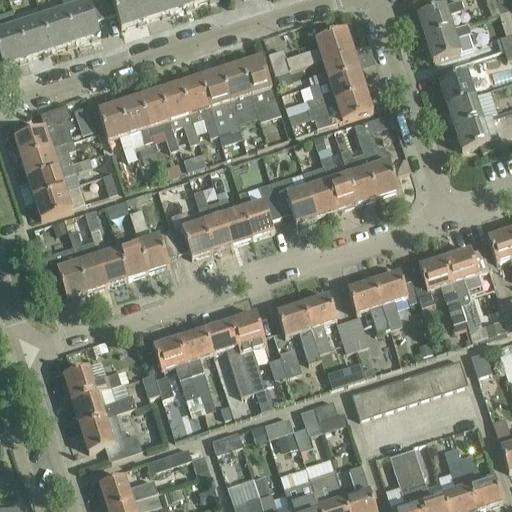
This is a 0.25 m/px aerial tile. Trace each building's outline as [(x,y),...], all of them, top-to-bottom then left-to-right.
[(87,0),(89,6),(65,14),(76,47),(100,40),(95,25),(106,21),(98,0),(87,0)] [(121,33),(146,25),(137,0),(98,0),(106,21),(116,18),(121,33)] [(169,17),(163,0),(137,0),(146,25),(169,17)] [(163,0),(169,17),(193,9),(190,0),(163,0)] [(190,0),(193,9),(218,1),(217,0),(190,0)] [(453,33),(448,20),(464,15),(460,5),(417,19),(425,43),(453,33)] [(65,14),(41,21),(52,55),(76,47),(65,14)] [(41,21),(16,29),(27,63),(52,55),(41,21)] [(470,38),(467,29),(467,28),(453,33),(425,43),(433,66),(474,53),(469,39),(470,38)] [(0,65),(1,65),(3,71),(27,63),(16,29),(0,34),(0,65)] [(289,76),(322,65),(353,55),(346,34),(315,44),(318,53),(286,63),(283,54),(268,59),(275,80),(289,76)] [(504,54),(511,51),(511,37),(500,42),(504,54)] [(315,90),(360,75),(353,55),(322,65),(326,76),(312,81),(315,90)] [(272,123),(281,120),(262,61),(241,68),(255,110),(267,106),(272,123)] [(238,130),(259,123),(255,110),(241,68),(221,75),(238,130)] [(238,130),(221,75),(200,81),(219,140),(222,150),(242,143),(238,130)] [(304,116),(307,115),(366,96),(360,75),(315,90),(298,95),(304,116)] [(289,76),(275,80),(279,92),(293,88),(289,76)] [(447,110),(474,101),(467,77),(439,86),(447,110)] [(210,143),(219,140),(200,81),(180,88),(192,126),(204,123),(210,143)] [(191,150),(199,148),(192,126),(180,88),(159,95),(172,133),(184,129),(191,150)] [(174,140),(172,133),(159,95),(139,101),(149,132),(161,128),(165,142),(170,157),(179,154),(174,140)] [(317,134),(373,116),(366,96),(307,115),(311,126),(314,125),(317,134)] [(154,146),(149,132),(139,101),(118,108),(133,153),(154,146)] [(454,132),(482,123),(474,101),(447,110),(454,132)] [(137,163),(133,153),(118,108),(98,115),(108,146),(119,142),(124,156),(128,167),(137,163)] [(69,134),(74,133),(66,109),(40,117),(45,132),(14,142),(21,163),(73,146),(69,134)] [(87,112),(74,116),(77,126),(83,128),(92,125),(87,112)] [(483,158),(498,153),(501,152),(490,120),(482,123),(454,132),(462,156),(480,150),(483,158)] [(372,138),(378,136),(374,124),(355,131),(364,158),(378,203),(399,196),(384,151),(377,153),(372,138)] [(28,184),(73,169),(69,157),(76,155),(73,146),(21,163),(28,184)] [(378,203),(364,158),(352,162),(349,153),(340,157),(348,179),(358,209),(378,203)] [(332,159),(320,164),(323,171),(337,216),(358,209),(348,179),(340,181),(332,159)] [(34,204),(78,190),(74,178),(92,172),(89,164),(73,169),(28,184),(34,204)] [(317,223),(337,216),(323,171),(302,178),(307,194),(317,223)] [(109,202),(118,199),(111,178),(102,181),(109,202)] [(291,182),(271,188),(280,218),(291,214),(296,230),(317,223),(307,194),(296,197),(291,182)] [(269,222),(280,218),(271,188),(239,198),(243,213),(253,243),(274,237),(269,222)] [(86,209),(82,199),(79,189),(78,190),(34,204),(41,224),(72,214),(86,209)] [(208,211),(207,209),(202,195),(193,198),(198,212),(199,216),(212,257),(233,250),(219,207),(208,211)] [(253,243),(243,213),(232,216),(227,202),(218,205),(219,207),(233,250),(253,243)] [(171,236),(151,242),(142,215),(129,219),(138,247),(148,278),(170,271),(167,263),(178,260),(171,236)] [(107,257),(102,243),(94,216),(85,218),(94,246),(92,246),(107,291),(127,284),(117,253),(107,257)] [(199,216),(188,220),(187,216),(178,219),(183,232),(182,233),(174,235),(171,236),(178,260),(189,256),(192,264),(212,257),(199,216)] [(178,219),(170,221),(174,235),(182,233),(183,232),(178,219)] [(511,233),(488,242),(496,267),(510,262),(511,269),(511,233)] [(107,291),(92,246),(81,250),(77,236),(68,239),(72,253),(87,298),(107,291)] [(148,278),(138,247),(127,250),(122,236),(113,239),(117,253),(127,284),(148,278)] [(67,304),(87,298),(72,253),(62,256),(43,262),(52,290),(61,287),(67,304)] [(478,278),(477,273),(470,254),(445,262),(460,311),(468,309),(470,304),(463,283),(478,278)] [(465,324),(460,311),(445,262),(419,271),(422,282),(413,285),(416,295),(426,292),(427,295),(430,294),(441,291),(453,328),(465,324)] [(416,295),(413,285),(403,288),(400,277),(374,285),(390,335),(402,331),(394,306),(406,302),(408,308),(419,305),(416,295)] [(378,339),(390,335),(374,285),(348,294),(356,318),(370,314),(378,339)] [(426,292),(416,295),(419,305),(421,313),(434,309),(430,294),(427,295),(426,292)] [(337,324),(335,319),(329,300),(303,308),(319,358),(331,354),(323,329),(337,324)] [(468,309),(460,311),(465,324),(468,335),(482,330),(473,303),(470,304),(468,309)] [(511,335),(511,303),(498,308),(504,325),(507,335),(507,336),(507,337),(511,335)] [(321,364),(319,358),(303,308),(277,317),(285,341),(299,337),(304,351),(303,352),(309,369),(321,364)] [(267,351),(262,336),(256,317),(229,326),(253,398),(265,394),(253,355),(267,351)] [(348,326),(357,355),(369,351),(359,322),(348,326)] [(504,325),(485,331),(489,342),(507,336),(507,335),(504,325)] [(241,402),(253,398),(229,326),(205,334),(213,359),(226,355),(241,402)] [(348,326),(336,330),(346,359),(357,355),(348,326)] [(199,363),(213,359),(205,334),(179,342),(199,401),(210,398),(199,363)] [(186,405),(199,401),(179,342),(153,351),(161,376),(175,371),(186,405)] [(302,378),(294,354),(280,359),(288,383),(302,378)] [(492,378),(485,357),(471,362),(478,383),(492,378)] [(456,394),(468,390),(460,365),(448,369),(456,394)] [(444,398),(456,394),(448,369),(436,373),(444,398)] [(72,406),(111,393),(121,390),(117,378),(94,385),(89,372),(64,380),(72,406)] [(350,372),(327,379),(332,394),(355,387),(350,372)] [(432,402),(444,398),(436,373),(424,377),(432,402)] [(420,406),(432,402),(424,377),(412,381),(420,406)] [(149,403),(160,399),(156,384),(154,378),(142,382),(149,403)] [(174,401),(167,380),(156,384),(160,399),(162,405),(174,401)] [(408,410),(420,406),(412,381),(400,385),(408,410)] [(396,414),(408,410),(400,385),(388,389),(396,414)] [(384,418),(396,414),(388,389),(376,393),(384,418)] [(116,406),(111,393),(72,406),(81,432),(119,420),(119,419),(136,413),(132,401),(116,406)] [(372,421),(384,418),(376,393),(364,397),(372,421)] [(360,425),(372,421),(364,397),(351,400),(360,425)] [(323,439),(348,430),(344,418),(338,420),(333,406),(314,412),(323,439)] [(228,410),(220,413),(224,425),(232,422),(228,410)] [(310,442),(323,439),(314,412),(301,417),(310,442)] [(136,439),(127,442),(119,420),(81,432),(89,457),(105,452),(110,467),(142,457),(136,439)] [(511,444),(504,422),(492,427),(503,458),(509,477),(511,475),(511,444)] [(289,423),(264,432),(267,441),(269,445),(277,443),(280,442),(293,437),(293,436),(289,423)] [(294,436),(301,456),(313,452),(310,442),(306,432),(294,436)] [(242,452),(238,440),(237,437),(212,446),(217,460),(242,452)] [(280,442),(277,443),(282,459),(298,453),(293,437),(280,442)] [(415,451),(420,470),(430,468),(425,448),(415,451)] [(205,483),(210,481),(211,481),(204,460),(192,464),(188,454),(146,468),(150,479),(192,465),(197,480),(203,478),(205,483)] [(448,511),(444,498),(430,502),(414,454),(402,458),(419,511),(448,511)] [(419,511),(402,458),(390,462),(406,511),(401,511),(419,511)] [(487,511),(503,507),(494,482),(481,486),(473,463),(461,466),(475,511),(487,511)] [(448,511),(475,511),(461,466),(449,470),(452,478),(439,482),(444,498),(448,511)] [(346,511),(375,511),(362,471),(349,475),(357,498),(343,503),(346,511)] [(346,511),(343,503),(335,477),(310,485),(319,511),(346,511)] [(275,511),(265,480),(253,485),(261,511),(275,511)] [(153,486),(129,494),(125,481),(99,489),(106,511),(117,511),(158,499),(153,486)] [(261,511),(253,485),(241,488),(248,511),(261,511)] [(319,511),(310,485),(309,485),(310,486),(285,495),(290,511),(319,511)] [(181,493),(160,500),(163,510),(184,503),(181,493)] [(159,511),(162,511),(158,499),(117,511),(159,511)]
